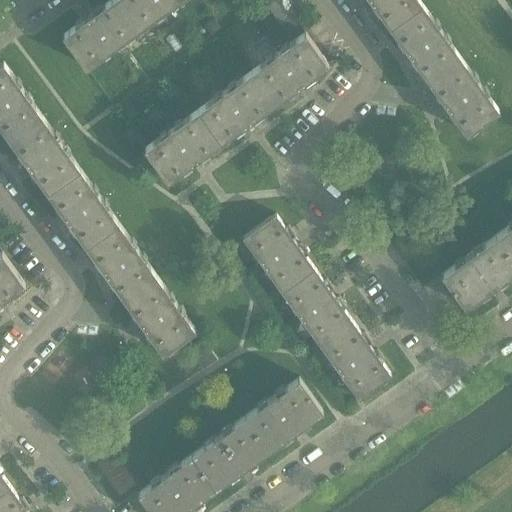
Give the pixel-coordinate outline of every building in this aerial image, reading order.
[(140,28),(119,0),(111,0),(94,13),(92,11),(85,16),(86,18),(62,35),(86,67),(140,28)] [(119,0),(140,28),(178,0),(119,0)] [(291,0),(276,0),(266,8),(273,17),(294,3),(291,0)] [(374,3),(390,26),(422,3),(420,0),(367,0),(371,5),(374,3)] [(294,3),(273,17),(279,26),(301,11),(300,10),(299,10),(294,3)] [(412,56),(428,79),(461,56),(422,3),(390,26),(406,49),(404,51),(410,58),(412,56)] [(251,71),(274,104),(297,87),(298,89),(305,84),(304,82),(328,65),(305,33),(251,71)] [(461,56),(428,79),(445,102),(442,104),(448,111),(450,110),(467,133),(500,110),(461,56)] [(0,123),(10,138),(42,115),(4,61),(0,63),(0,123)] [(198,109),(221,141),(244,125),(245,127),(253,122),(251,120),(261,113),(274,104),(251,71),(198,109)] [(221,141),(198,109),(144,148),(167,180),(191,163),(192,165),(199,160),(198,158),(221,141)] [(32,168),(48,191),(81,168),(42,115),(10,138),(26,161),(25,162),(30,169),(32,168)] [(70,222),(87,245),(119,222),(81,168),(48,191),(65,215),(63,216),(69,223),(70,222)] [(242,237),(282,291),(314,268),(305,255),(308,253),(300,243),(297,244),(292,237),(295,235),(288,225),(285,227),(275,214),(242,237)] [(157,275),(119,222),(87,245),(103,268),(102,269),(107,276),(108,275),(125,298),(157,275)] [(511,224),(497,235),(511,255),(511,224)] [(511,273),(511,255),(497,235),(442,274),(466,306),(511,273)] [(0,252),(0,304),(3,302),(2,301),(26,283),(2,251),(0,252)] [(323,281),(314,268),(282,291),(320,344),(352,321),(343,308),(346,306),(339,296),(336,298),(330,290),(333,288),(326,279),(323,281)] [(157,275),(125,298),(141,321),(140,322),(145,329),(146,328),(164,352),(196,329),(157,275)] [(352,321),(320,344),(359,398),(392,375),(382,361),(385,359),(377,349),(374,351),(368,343),(371,341),(364,332),(362,334),(352,321)] [(190,349),(204,368),(218,358),(204,340),(190,349)] [(246,415),(270,447),(323,409),(299,377),(246,415)] [(246,415),(193,453),(216,486),(270,447),(246,415)] [(179,511),(216,486),(193,453),(139,492),(139,493),(152,511),(179,511)] [(0,493),(11,486),(2,473),(5,471),(0,464),(0,493)] [(20,499),(11,486),(0,493),(0,511),(29,511),(27,509),(30,507),(23,497),(20,499)]
